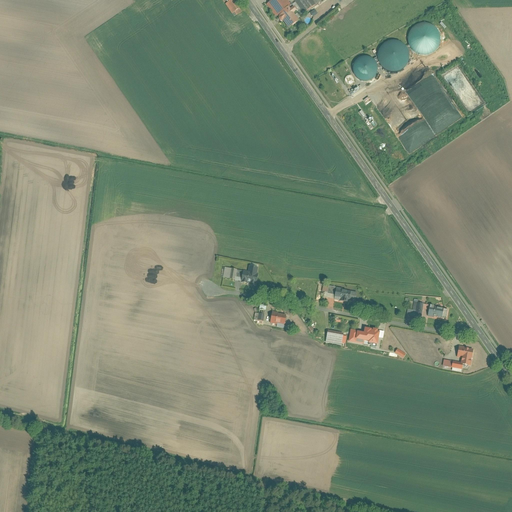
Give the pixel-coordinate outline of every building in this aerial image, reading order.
[(233,0),(231,0),(225,4),(232,15),(240,10),(233,0)] [(296,11),(287,0),(270,0),(271,2),(266,6),(276,17),(280,18),(289,29),(299,22),(293,14),(296,11)] [(294,0),(293,1),(303,14),(321,0),(294,0)] [(437,49),(440,43),(439,36),(436,30),(430,26),(423,25),(417,27),(412,32),(409,38),(410,45),(413,51),(419,55),(425,56),(432,54),(437,49)] [(406,66),(409,59),(408,52),(405,46),(399,43),(393,41),(386,43),(381,48),(378,54),(379,61),(382,67),(388,71),(395,72),(401,70),(406,66)] [(375,76),(376,72),(376,67),(374,62),(369,59),(364,59),(359,60),(356,63),(354,68),(354,73),(357,78),(361,81),(366,81),(371,80),(375,76)] [(345,78),(349,84),(354,81),(350,75),(345,78)] [(246,272),(241,271),(239,282),(254,285),(256,274),(254,274),(255,268),(247,266),(246,272)] [(355,292),(335,289),(333,299),(340,300),(339,303),(347,304),(347,300),(353,301),(355,292)] [(425,305),(416,303),(415,310),(410,309),(408,316),(423,319),(425,305)] [(444,309),(432,307),(430,316),(443,318),(444,309)] [(262,322),(264,310),(259,309),(258,314),(254,314),(253,321),(262,322)] [(284,315),(270,313),(269,322),(282,325),(284,315)] [(381,332),(367,329),(366,336),(365,340),(378,343),(381,332)] [(361,332),(354,331),(352,342),(364,345),(365,340),(366,336),(360,335),(361,332)] [(343,336),(336,334),(335,341),(342,343),(343,336)] [(473,349),(458,346),(456,356),(462,358),(460,365),(469,367),(473,349)]
